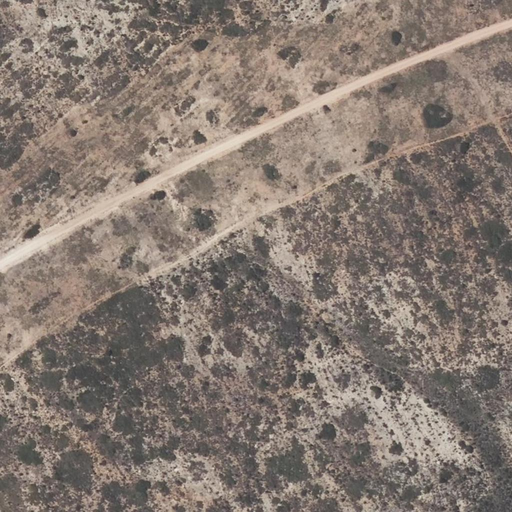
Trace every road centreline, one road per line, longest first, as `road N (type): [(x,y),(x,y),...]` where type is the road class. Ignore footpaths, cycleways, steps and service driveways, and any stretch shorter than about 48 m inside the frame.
road 1 (track): [(0,367),(33,338),(248,216),(511,115)]
road 2 (track): [(0,264),(348,84),(511,22)]
road 3 (track): [(441,49),(465,73),(511,153)]
